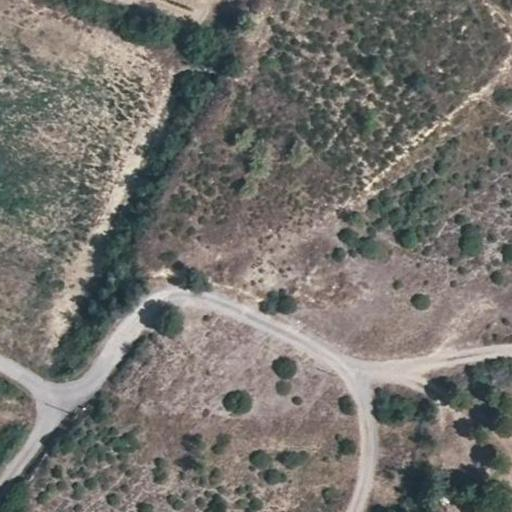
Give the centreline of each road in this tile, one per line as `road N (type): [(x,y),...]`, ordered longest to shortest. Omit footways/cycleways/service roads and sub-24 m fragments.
road 1 (track): [(53,413),(87,386),(152,302),(176,299),(255,319),(350,371),(365,407),(369,457),(353,511)]
road 2 (track): [(0,489),(53,413),(39,390),(0,367)]
road 3 (track): [(350,371),(511,353)]
